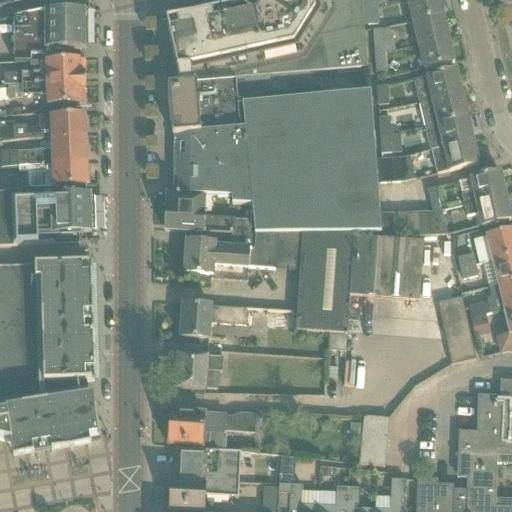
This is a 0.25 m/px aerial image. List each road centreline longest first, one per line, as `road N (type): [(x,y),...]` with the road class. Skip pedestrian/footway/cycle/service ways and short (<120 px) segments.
road 1 (tertiary): [(127,475),(130,0)]
road 2 (residential): [(511,125),(488,89),(467,0)]
road 3 (residential): [(0,500),(127,475)]
